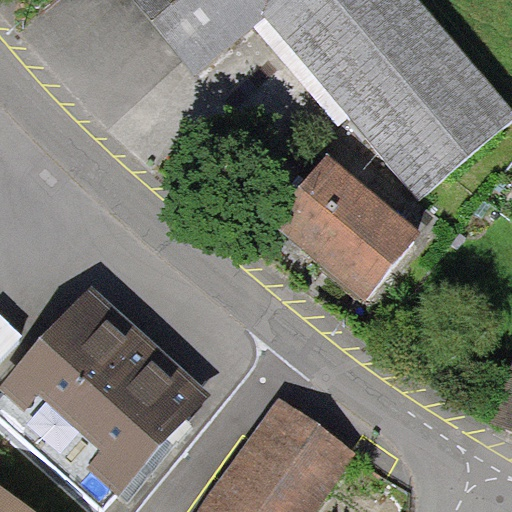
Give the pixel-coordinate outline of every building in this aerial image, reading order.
[(127,0),(194,77),(264,17),(421,198),(511,119),(511,103),(421,0),(127,0)] [(330,161),(273,232),(368,309),(426,237),(330,161)] [(0,397),(0,418),(106,509),(205,394),(92,295),(0,397)] [(0,382),(22,361),(0,338),(0,382)] [(511,389),(500,424),(511,428),(511,389)] [(282,395),(202,511),(311,511),(357,446),(282,395)] [(25,511),(0,491),(0,511),(25,511)]
